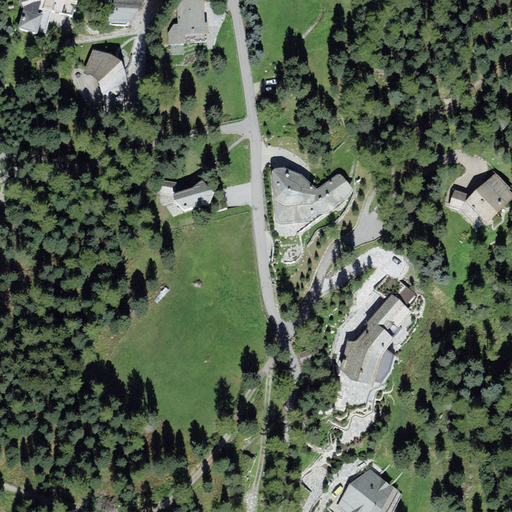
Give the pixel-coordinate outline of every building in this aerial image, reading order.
[(20,0),(24,9),(19,29),(47,36),(53,13),(74,18),(78,0),(20,0)] [(203,1),(177,2),(178,24),(174,24),(168,33),(169,45),(185,44),(185,35),(208,34),(208,23),(204,23),(203,1)] [(112,55),(93,50),(83,74),(93,76),(99,81),(106,114),(133,109),(127,73),(123,65),(120,61),(112,55)] [(274,169),(272,172),(275,219),(283,225),(308,221),(318,215),(327,215),(332,211),(347,199),(354,190),(342,175),(339,174),(336,175),(318,188),(316,188),(302,175),(284,168),(274,169)] [(482,196),(476,202),(486,212),(501,228),(511,217),(511,182),(505,175),(482,196)] [(214,186),(177,197),(182,213),(219,203),(214,186)] [(482,196),(462,192),(458,208),(486,214),(486,212),(476,202),(482,196)] [(421,313),(401,295),(376,323),(381,327),(386,323),(400,336),(421,313)] [(367,342),(368,343),(359,342),(353,379),(389,385),(393,356),(407,342),(400,336),(386,323),(381,327),(367,342)] [(376,471),(357,486),(344,508),(350,511),(397,511),(398,511),(406,492),(376,471)]
